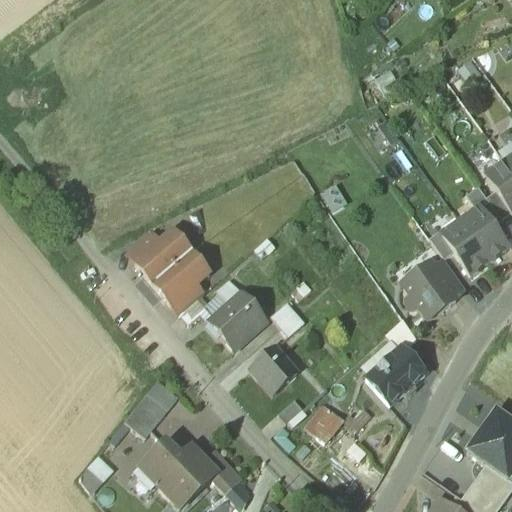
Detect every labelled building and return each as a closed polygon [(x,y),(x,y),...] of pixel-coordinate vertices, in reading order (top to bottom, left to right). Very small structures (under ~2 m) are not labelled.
[(386,26),(358,43),(369,63),(375,60),(370,49),(392,35),(386,26)] [(511,164),(503,170),(511,182),(511,164)] [(511,219),(511,182),(503,170),(484,184),(493,198),(509,220),(510,221),(511,219)] [(336,192),(323,197),(332,217),(345,211),(336,192)] [(484,205),(476,194),(464,202),(475,217),(476,216),(489,233),(499,226),(483,205),(484,205)] [(509,220),(493,198),(484,205),(483,205),(499,226),(509,220)] [(489,233),(476,216),(475,217),(458,229),(486,268),(505,255),(489,233)] [(441,240),(440,241),(452,259),(468,281),(486,268),(458,229),(441,240)] [(452,259),(440,241),(441,240),(439,237),(427,245),(442,265),(442,266),(452,259)] [(140,264),(133,270),(151,291),(188,259),(170,238),(159,247),(140,264)] [(133,256),(140,264),(159,247),(152,239),(133,256)] [(188,259),(151,291),(169,312),(174,308),(194,290),(206,280),(188,259)] [(442,266),(442,265),(430,274),(452,304),(463,295),(442,266)] [(428,270),(400,290),(408,301),(406,303),(404,309),(408,316),(415,317),(418,314),(426,326),(454,307),(452,304),(430,274),(428,270)] [(228,288),(216,299),(227,312),(239,300),(228,288)] [(194,290),(174,308),(182,317),(195,305),(202,300),(194,290)] [(239,300),(227,312),(207,332),(234,361),(268,330),(240,300),(239,300)] [(182,317),(178,321),(187,331),(198,320),(204,315),(195,305),(182,317)] [(285,309),(268,323),(277,334),(294,319),(285,309)] [(294,319),(277,334),(286,344),(303,329),(294,319)] [(401,326),(385,340),(398,354),(399,353),(402,356),(414,346),(401,326)] [(398,354),(364,385),(388,412),(423,380),(402,356),(399,353),(398,354)] [(293,377),(272,354),(247,376),(256,386),(257,386),(273,404),(287,391),(297,383),(293,377)] [(158,385),(122,428),(143,444),(179,402),(158,385)] [(292,405),(276,420),(284,429),(300,414),(292,405)] [(361,408),(342,429),(356,441),(375,420),(361,408)] [(325,451),(342,429),(321,412),(303,435),(325,451)] [(483,471),(506,487),(507,486),(511,479),(511,430),(494,418),(465,458),(483,471)] [(186,474),(163,451),(138,475),(174,511),(181,511),(209,485),(214,480),(202,468),(197,463),(186,474)] [(239,486),(213,457),(202,468),(214,480),(209,485),(223,500),(239,486)] [(93,465),(78,484),(88,498),(109,476),(93,465)] [(459,505),(468,511),(498,511),(511,494),(511,489),(507,486),(506,487),(483,471),(459,505)] [(468,511),(459,505),(454,502),(447,511),(468,511)]
